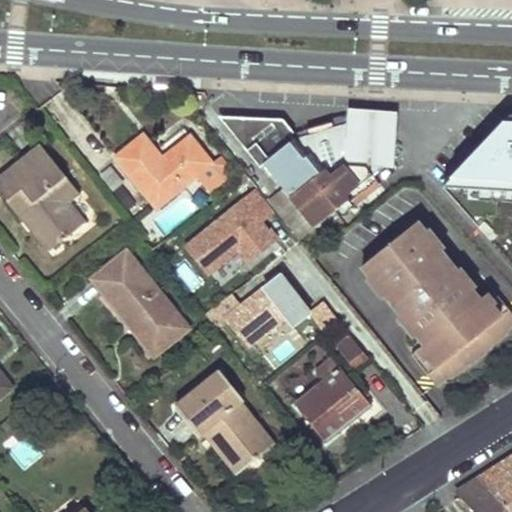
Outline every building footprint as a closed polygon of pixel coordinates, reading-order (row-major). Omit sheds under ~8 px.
[(392,144),(394,109),(345,105),(344,123),(371,125),(376,134),(381,131),(392,144)] [(222,116),(230,126),(230,117),(222,116)] [(371,125),(344,123),(330,127),(328,121),(306,127),(307,133),(293,137),(280,121),(230,117),(230,126),(259,164),(263,160),(283,185),(313,223),(346,196),(349,200),(359,191),(358,189),(374,176),(370,172),(378,166),(391,157),(385,150),(392,144),(381,131),(376,134),(371,125)] [(501,119),(440,189),(487,194),(487,205),(511,206),(511,123),(510,123),(510,120),(501,119)] [(142,136),(115,157),(154,207),(209,163),(190,139),(161,161),(142,136)] [(29,213),(36,221),(34,223),(52,245),(81,221),(66,201),(78,192),(39,144),(0,175),(0,189),(23,218),(29,213)] [(390,166),(391,157),(378,166),(390,166)] [(98,176),(114,193),(127,180),(111,164),(98,176)] [(267,198),(255,183),(183,239),(206,268),(236,244),(244,254),(270,233),(257,216),(272,205),(267,198)] [(313,223),(283,185),(267,198),(272,205),(297,235),(313,223)] [(399,240),(429,279),(449,264),(419,224),(399,240)] [(399,240),(381,253),(420,305),(458,276),(449,264),(429,279),(399,240)] [(91,278),(129,324),(132,322),(156,352),(186,328),(124,252),(91,278)] [(408,327),(464,283),(458,276),(420,305),(381,253),(362,268),(408,327)] [(307,309),(277,271),(223,315),(246,343),(283,314),(290,323),(307,309)] [(469,362),(470,364),(471,365),(487,353),(485,350),(505,334),(504,332),(511,325),(511,316),(493,292),(479,303),(464,283),(408,327),(423,346),(411,356),(435,386),(447,376),(449,378),(469,362)] [(338,319),(324,302),(311,312),(324,329),(338,319)] [(348,336),(334,347),(350,367),(364,356),(348,336)] [(325,382),(295,405),(323,442),(368,407),(331,360),(316,371),(325,382)] [(220,369),(175,404),(198,434),(206,428),(240,471),(274,444),(241,402),(244,399),(220,369)] [(0,394),(9,387),(0,375),(0,394)] [(511,511),(511,457),(477,480),(508,511),(511,511)] [(508,511),(477,480),(456,493),(474,511),(508,511)]
